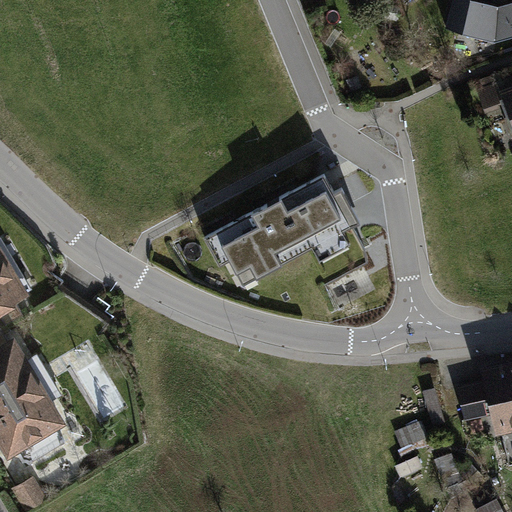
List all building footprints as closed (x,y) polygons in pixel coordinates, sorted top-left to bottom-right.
[(511,0),(502,3),(487,0),(455,0),(449,25),(498,39),(511,34),(511,0)] [(511,81),(491,87),(505,143),(511,141),(511,81)] [(324,175),(207,237),(222,266),(232,260),(246,285),(360,224),(342,190),(334,194),(324,175)] [(0,311),(30,294),(0,243),(0,311)] [(67,423),(16,337),(0,346),(0,441),(10,457),(67,423)] [(511,446),(511,371),(461,383),(477,454),(511,446)] [(107,419),(125,407),(106,378),(87,390),(107,419)] [(47,496),(34,474),(13,487),(27,508),(47,496)]
